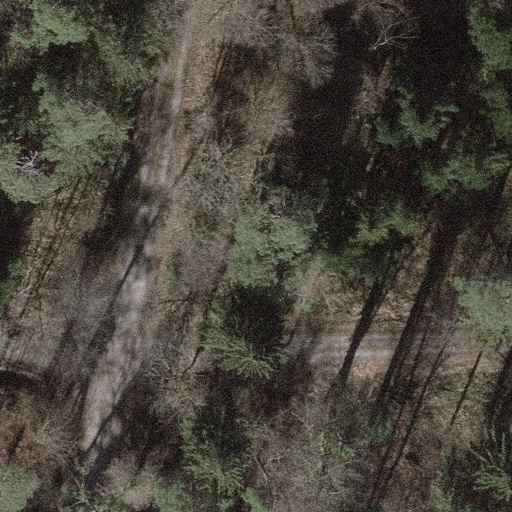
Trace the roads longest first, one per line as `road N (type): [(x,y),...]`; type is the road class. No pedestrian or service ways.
road 1 (track): [(93,511),(175,0)]
road 2 (track): [(0,346),(511,343)]
